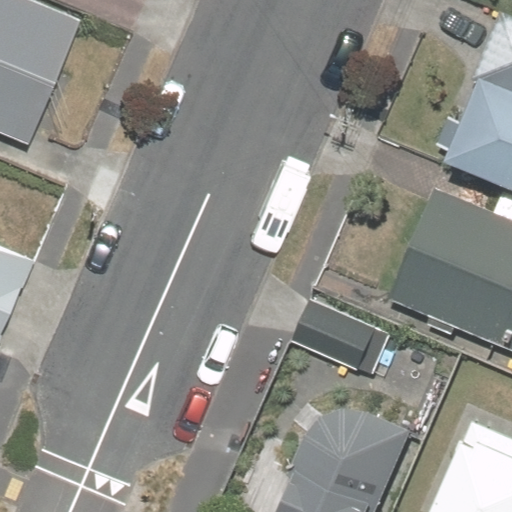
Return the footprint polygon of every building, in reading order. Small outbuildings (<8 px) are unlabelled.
[(74,9),(52,0),(0,0),(0,124),(23,134),(74,9)] [(511,11),(501,7),(442,148),(511,177),(511,11)] [(511,212),(435,180),(387,292),(511,344),(511,212)] [(0,309),(25,249),(0,238),(0,309)] [(375,321),(310,293),(292,334),(358,362),(375,321)] [(368,407),(344,408),(322,414),(308,427),(273,511),(372,511),(409,424),(368,407)] [(511,511),(511,433),(466,415),(426,511),(511,511)]
